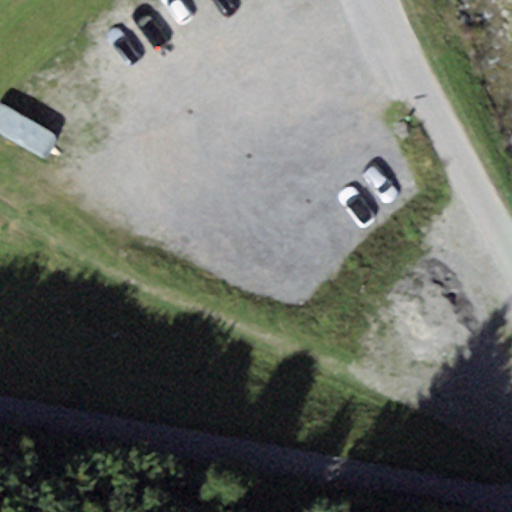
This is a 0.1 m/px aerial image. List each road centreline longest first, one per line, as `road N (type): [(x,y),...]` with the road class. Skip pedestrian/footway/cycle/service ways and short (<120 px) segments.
road 1 (residential): [(0,411),(511,505)]
road 2 (residential): [(511,271),(382,0)]
